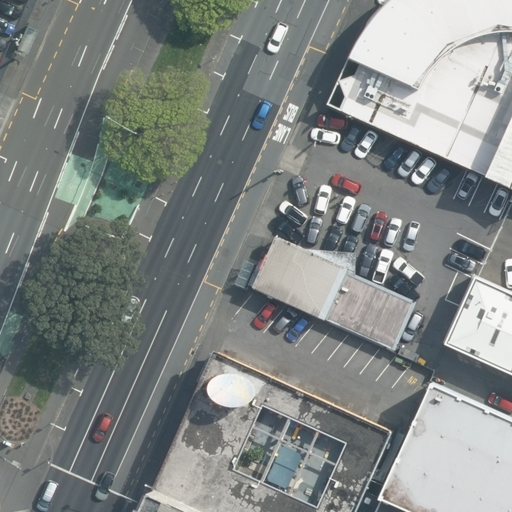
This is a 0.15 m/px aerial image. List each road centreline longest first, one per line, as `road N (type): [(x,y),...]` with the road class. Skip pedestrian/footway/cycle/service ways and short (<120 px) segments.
road 1 (trunk): [(301,0),(72,511)]
road 2 (primary): [(0,263),(110,0)]
